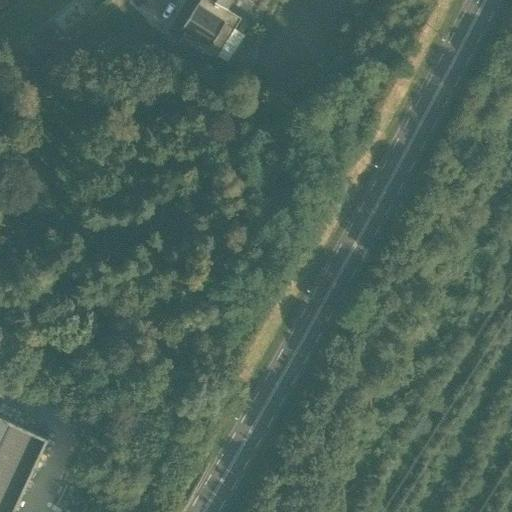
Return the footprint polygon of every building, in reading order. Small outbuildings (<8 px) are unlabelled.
[(6,0),(0,0),(0,8),(8,2),(6,0)] [(200,0),(198,4),(235,28),(241,18),(227,8),(231,0),(250,0),(252,1),(252,0),(200,0)] [(235,28),(198,4),(197,4),(182,28),(186,31),(181,39),(180,39),(180,40),(216,58),(235,28)] [(43,52),(62,37),(53,24),(34,39),(43,52)] [(0,511),(16,511),(51,437),(0,413),(0,511)]
